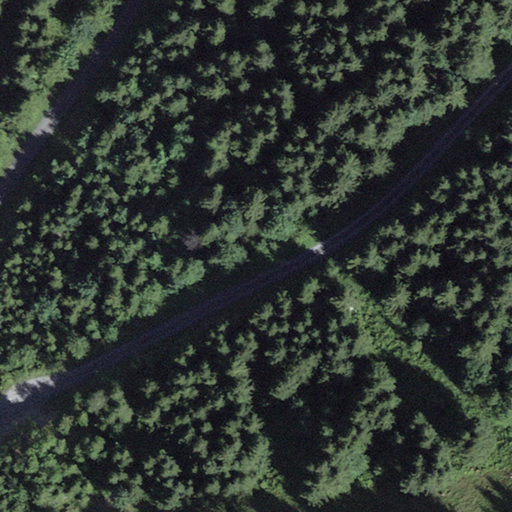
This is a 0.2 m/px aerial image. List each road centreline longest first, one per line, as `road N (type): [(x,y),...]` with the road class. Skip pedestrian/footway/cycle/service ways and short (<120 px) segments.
road 1 (unclassified): [(0,409),(314,253),(396,185),(511,67)]
road 2 (unclassified): [(128,0),(110,38),(0,187)]
